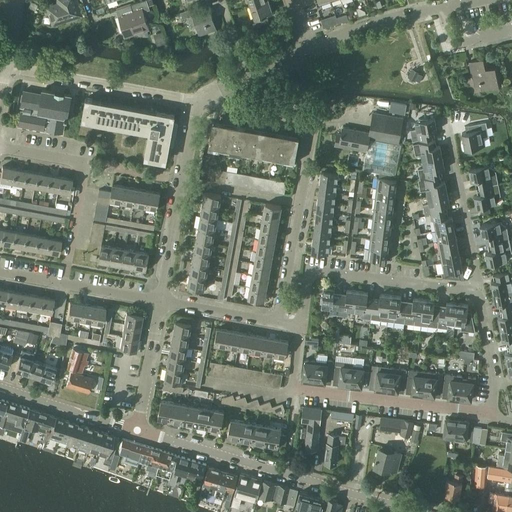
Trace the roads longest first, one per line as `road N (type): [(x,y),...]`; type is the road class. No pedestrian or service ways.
road 1 (tertiary): [(421,511),(138,430)]
road 2 (residential): [(300,325),(308,270),(481,291)]
road 3 (residential): [(494,415),(290,388)]
road 4 (residential): [(161,301),(197,103)]
road 5 (residential): [(197,103),(4,69)]
road 6 (residential): [(298,202),(311,123),(197,103)]
road 7 (residential): [(481,291),(449,124)]
road 8 (residential): [(161,301),(0,272)]
road 9 (tertiary): [(138,430),(0,387)]
road 10 (residential): [(306,49),(441,7)]
road 11 (residential): [(138,430),(161,301)]
road 12 (residential): [(494,415),(481,291)]
road 13 (residential): [(279,321),(298,202)]
